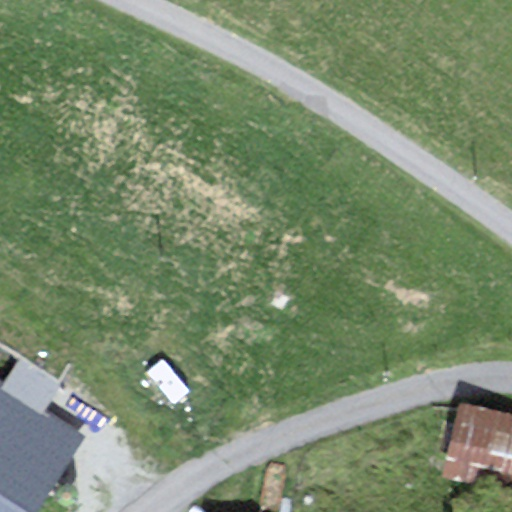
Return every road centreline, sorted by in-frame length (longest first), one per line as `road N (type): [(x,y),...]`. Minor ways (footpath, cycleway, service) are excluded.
road 1 (unclassified): [(130,0),(358,120),(511,229)]
road 2 (track): [(511,378),(482,374),(430,389),(205,473),(161,511)]
